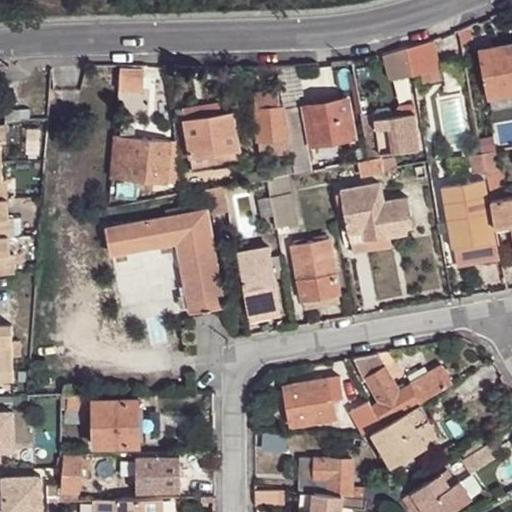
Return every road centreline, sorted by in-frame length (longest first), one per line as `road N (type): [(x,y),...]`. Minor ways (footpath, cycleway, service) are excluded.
road 1 (residential): [(0,41),(223,42),(319,33),(453,0)]
road 2 (residential): [(501,309),(252,357),(238,367),(238,511)]
